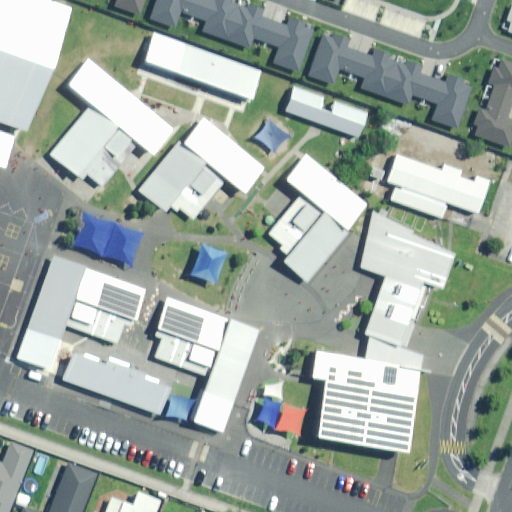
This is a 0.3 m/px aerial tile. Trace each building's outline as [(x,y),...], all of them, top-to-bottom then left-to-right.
[(62,7),(40,0),(0,0),(0,120),(19,128),(62,7)] [(84,0),(90,2),(91,0),(119,0),(115,11),(138,19),(144,0),(84,0)] [(155,0),(149,18),(173,27),(179,10),(205,20),(202,30),(250,47),(253,36),(278,45),(272,62),(296,71),(311,30),(302,27),(304,22),(288,16),(285,24),(259,15),(262,8),(247,2),(246,6),(231,1),(230,0),(155,0)] [(397,0),(424,10),(427,1),(444,8),(447,0),(397,0)] [(332,37),(322,33),(308,74),(332,82),(338,67),(363,76),(359,86),(407,103),(411,93),(437,102),(431,119),(455,127),(470,87),(462,84),(463,79),(447,73),(444,81),(418,71),(421,64),(406,58),(405,63),(388,57),(389,52),(374,47),(371,56),(345,46),(348,38),(333,32),(332,37)] [(151,33),(142,59),(250,96),(260,70),(151,33)] [(479,109),(472,129),(508,142),(511,130),(511,118),(506,116),(511,98),(511,61),(501,57),(496,71),(492,69),(486,86),(493,88),(484,111),(479,109)] [(171,128),(87,58),(67,82),(68,83),(65,87),(88,106),(49,152),(81,178),(85,173),(98,183),(100,185),(137,141),(150,153),(171,128)] [(295,85),(286,110),(358,136),(367,112),(335,100),(330,112),(318,108),(322,95),(295,85)] [(266,167),(203,115),(141,191),(162,209),(169,201),(191,219),(226,177),(244,192),(266,167)] [(18,137),(0,130),(0,165),(7,168),(18,137)] [(447,140),(428,133),(425,143),(444,150),(447,140)] [(490,179),(393,145),(376,193),(447,218),(452,204),(477,214),(490,179)] [(308,281),(367,206),(306,157),(289,179),(304,191),(269,236),(292,253),(285,263),(308,281)] [(456,254),(374,215),(361,266),(386,275),(366,334),(402,347),(425,283),(443,289),(456,254)] [(145,289),(54,257),(28,329),(61,340),(67,325),(118,343),(124,325),(131,327),(145,289)] [(259,333),(168,301),(156,335),(165,338),(158,357),(210,375),(194,421),(224,431),(259,333)] [(419,368),(315,352),(311,376),(326,379),(316,438),(406,452),(419,368)] [(169,387),(74,354),(65,381),(160,415),(169,387)] [(30,498),(17,493),(34,453),(11,443),(2,465),(0,464),(0,511),(9,511),(13,503),(26,508),(30,498)] [(81,511),(96,474),(68,463),(49,511),(32,511),(23,508),(21,511),(81,511)] [(155,511),(160,501),(137,492),(131,506),(111,498),(105,511),(155,511)]
